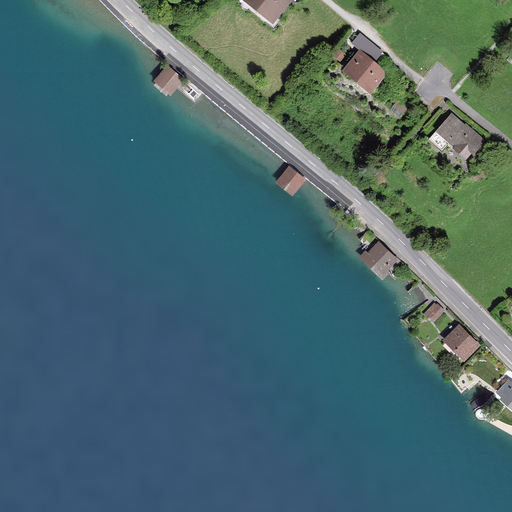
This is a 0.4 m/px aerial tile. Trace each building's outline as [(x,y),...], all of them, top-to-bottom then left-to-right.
[(292,0),(244,0),(243,3),(273,26),(292,0)] [(363,48),(344,72),(372,94),(391,70),(363,48)] [(180,80),(167,69),(157,81),(170,92),(180,80)] [(490,145),(451,113),(430,138),(468,170),(490,145)] [(308,181),(291,166),(278,181),(296,196),(308,181)] [(393,259),(379,245),(366,258),(381,272),(393,259)] [(448,309),(434,294),(421,306),(435,321),(448,309)] [(481,344),(461,324),(445,339),(466,360),(481,344)] [(511,380),(498,394),(511,407),(511,380)]
